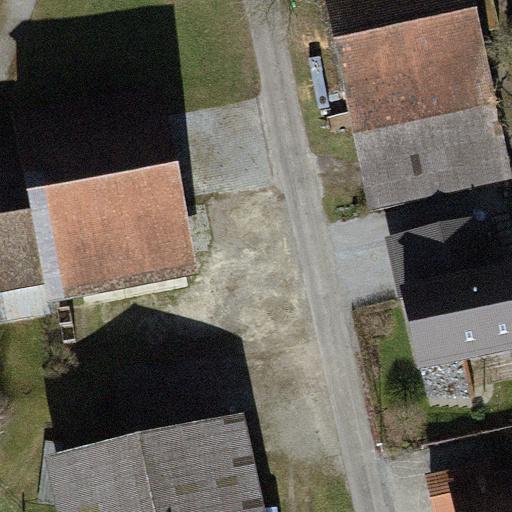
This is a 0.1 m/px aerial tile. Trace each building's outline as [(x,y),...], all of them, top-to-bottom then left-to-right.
[(465,0),(308,0),(357,210),(507,175),(465,0)] [(5,132),(10,154),(40,291),(44,309),(195,277),(158,100),(5,132)] [(0,299),(40,291),(10,154),(0,156),(0,299)] [(468,220),(377,241),(408,378),(511,354),(511,269),(481,276),(468,220)] [(40,475),(48,511),(250,511),(233,432),(40,475)] [(511,511),(511,471),(483,478),(480,465),(417,479),(424,511),(511,511)]
